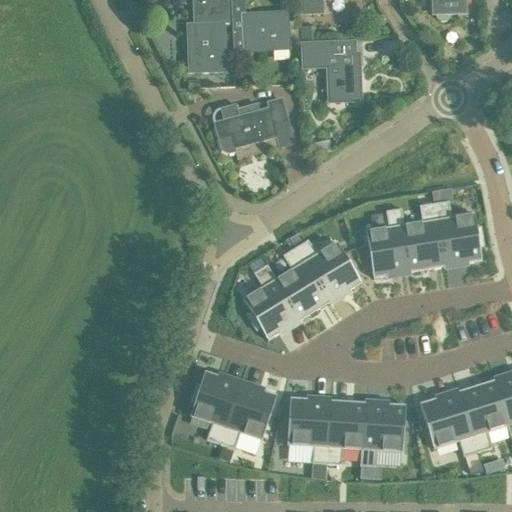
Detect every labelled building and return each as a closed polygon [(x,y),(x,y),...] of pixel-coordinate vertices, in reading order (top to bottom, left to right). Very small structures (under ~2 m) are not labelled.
[(223,26),(229,25),(228,0),(191,0),(193,36),(187,37),(189,74),(225,73),(223,26)] [(243,0),(230,0),(233,54),(289,51),(287,15),(245,17),(243,0)] [(300,0),(301,17),(323,17),(323,1),(333,1),(333,0),(300,0)] [(434,0),(435,16),(436,15),(437,21),(441,24),(447,24),(451,20),(452,15),(465,15),(464,0),(434,0)] [(345,40),(299,42),(300,69),(328,68),(330,103),(360,102),(358,57),(346,58),(345,40)] [(220,111),(223,123),(215,126),(219,141),(221,148),(223,151),(225,153),(229,154),(232,154),(236,153),(235,149),(249,145),(249,144),(276,137),(279,149),(292,145),(281,102),(268,105),(269,111),(260,113),(257,105),(238,111),(237,107),(220,111)] [(431,194),(433,206),(443,204),(441,192),(431,194)] [(433,206),(443,269),(481,263),(479,249),(484,249),(481,229),(476,230),(474,216),(451,220),(448,204),(443,204),(433,206)] [(443,269),(433,206),(419,208),(421,224),(404,227),(402,228),(410,275),(443,269)] [(402,228),(404,227),(401,211),(385,214),(388,230),(365,233),(373,281),(410,275),(402,228)] [(297,237),(290,242),(295,250),(302,246),(297,237)] [(295,250),(294,251),(328,306),(361,285),(336,244),(316,256),(308,243),(302,246),(295,250)] [(328,306),(294,251),(282,258),(291,272),(275,281),(273,283),(299,323),(328,306)] [(273,283),(275,281),(267,268),(265,268),(260,260),(248,267),(253,276),(262,290),(242,302),(249,314),(245,316),(256,333),(260,331),(267,343),(299,323),(273,283)] [(195,385),(189,404),(194,406),(189,419),(211,426),(206,442),(221,447),(241,385),(204,373),(200,387),(195,385)] [(511,376),(493,383),(508,428),(507,429),(511,444),(511,376)] [(508,428),(493,383),(458,394),(477,455),(491,450),(486,435),(507,429),(508,428)] [(241,385),(221,447),(234,451),(240,435),(260,442),(261,443),(262,441),(277,397),(241,385)] [(477,455),(458,394),(419,406),(433,451),(458,444),(463,459),(464,459),(476,455),(477,455)] [(327,467),(330,403),(289,400),(286,448),(288,448),(312,450),(311,466),(312,466),(326,467),(327,467)] [(361,453),(364,405),(330,403),(327,467),(341,468),(342,451),(360,453),(361,453)] [(405,407),(364,405),(361,453),(360,453),(359,469),(361,469),(375,470),(375,468),(376,454),(400,455),(402,455),(405,407)] [(219,460),(229,464),(233,453),(222,450),(219,460)] [(486,476),(494,474),(491,464),(483,466),(486,476)] [(325,482),(326,467),(312,466),(311,481),(325,482)] [(380,470),(375,470),(361,469),(360,481),(379,482),(380,470)]
